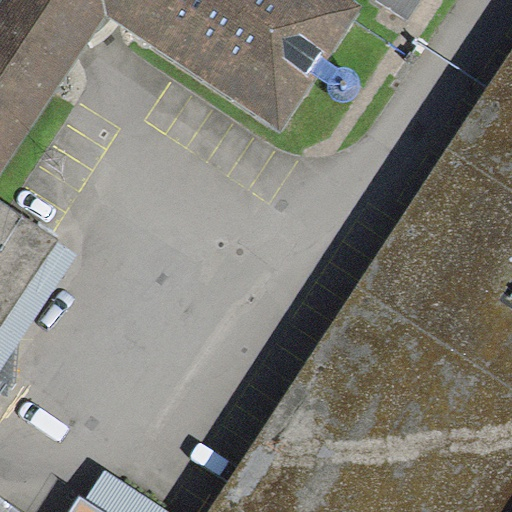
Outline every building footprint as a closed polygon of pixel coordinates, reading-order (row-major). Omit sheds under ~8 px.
[(2,0),(0,4),(0,172),(108,11),(280,126),(362,4),(355,0),(2,0)] [(511,511),(511,51),(208,511),(511,511)] [(0,329),(60,240),(0,199),(0,329)] [(169,511),(105,470),(85,500),(104,511),(169,511)] [(104,511),(85,500),(80,497),(70,511),(20,511),(0,498),(0,511),(104,511)]
